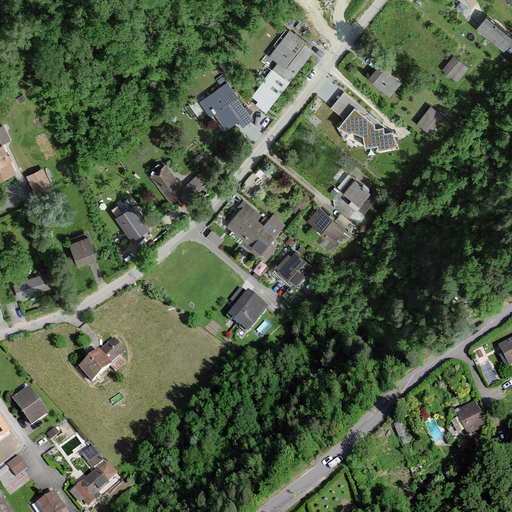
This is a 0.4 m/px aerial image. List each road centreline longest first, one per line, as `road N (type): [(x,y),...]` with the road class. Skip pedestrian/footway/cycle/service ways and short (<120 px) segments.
road 1 (residential): [(0,335),(86,304),(189,229),(381,0)]
road 2 (unclassified): [(262,511),(322,469),(421,374),(511,311)]
